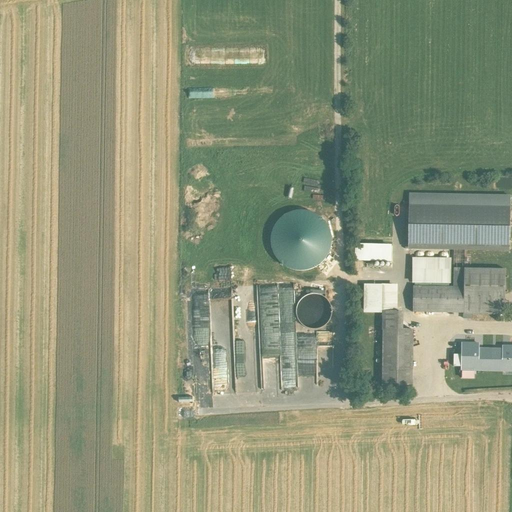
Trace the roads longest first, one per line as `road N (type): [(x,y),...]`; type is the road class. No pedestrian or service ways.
road 1 (track): [(337,0),(340,405)]
road 2 (track): [(511,396),(186,413)]
